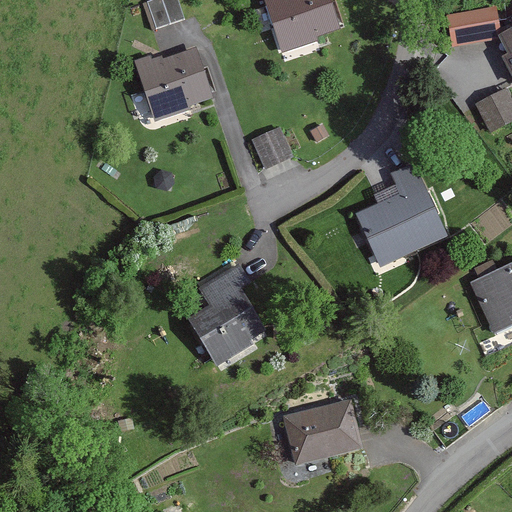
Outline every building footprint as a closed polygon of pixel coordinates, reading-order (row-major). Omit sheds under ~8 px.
[(157,0),(149,3),(158,30),(185,21),(177,0),(157,0)] [(268,0),(287,51),(345,29),(334,0),(268,0)] [(463,6),(463,25),(501,24),(500,6),(463,6)] [(511,27),(495,36),(511,71),(511,27)] [(139,63),(158,120),(215,102),(198,52),(168,62),(165,54),(139,63)] [(511,99),(507,90),(475,106),(489,134),(511,122),(511,99)] [(255,142),(268,172),(300,157),(287,128),(255,142)] [(357,216),(379,267),(445,239),(415,171),(390,181),(398,198),(357,216)] [(190,318),(216,365),(267,337),(244,296),(256,289),(241,261),(200,284),(213,306),(190,318)] [(511,266),(474,284),(499,337),(511,331),(511,266)] [(288,415),(299,466),(371,452),(361,400),(288,415)]
